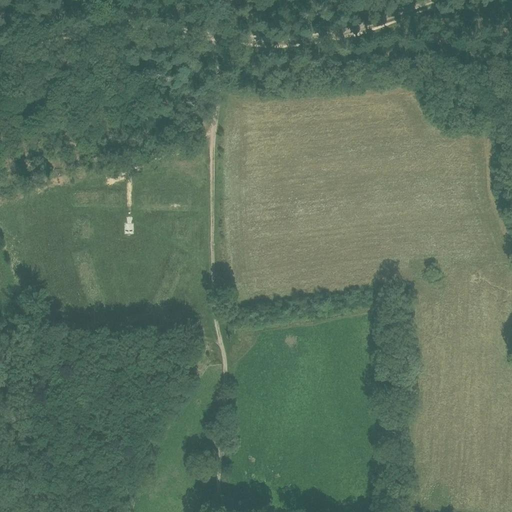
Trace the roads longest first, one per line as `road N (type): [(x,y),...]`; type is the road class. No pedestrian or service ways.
road 1 (track): [(214,33),(281,41),(435,0)]
road 2 (track): [(0,43),(117,24),(214,33)]
